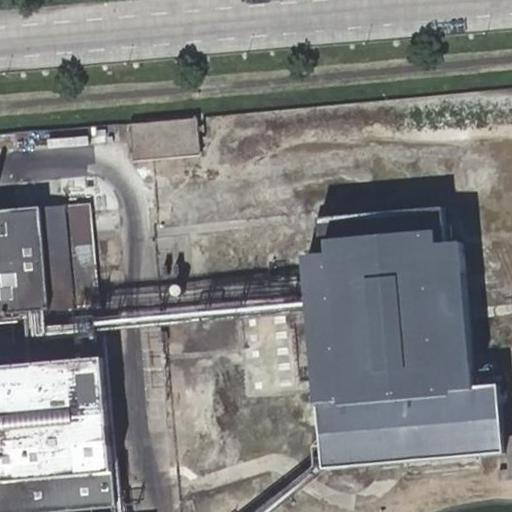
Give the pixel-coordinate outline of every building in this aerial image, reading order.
[(205,116),(132,122),(131,121),(134,164),(163,162),(208,158),(205,116)] [(0,308),(71,304),(65,219),(0,223),(0,308)] [(96,302),(91,221),(69,224),(75,304),(96,302)] [(318,250),(321,283),(448,274),(446,241),(318,250)] [(305,284),(309,323),(324,495),(346,493),(478,485),(510,482),(509,465),(506,422),(505,410),(477,411),(475,387),(468,301),(466,277),(461,273),(448,274),(321,283),(305,284)] [(468,301),(475,387),(487,387),(480,300),(468,301)] [(104,358),(0,366),(0,511),(55,511),(118,506),(104,358)]
